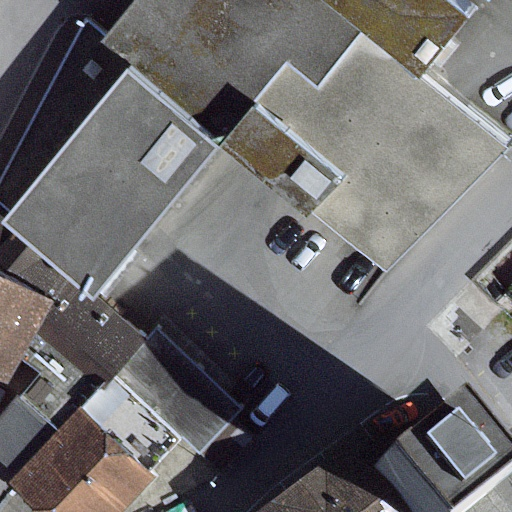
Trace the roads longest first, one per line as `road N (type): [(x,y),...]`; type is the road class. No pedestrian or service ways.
road 1 (residential): [(209,511),(511,218)]
road 2 (unknown): [(362,362),(207,216)]
